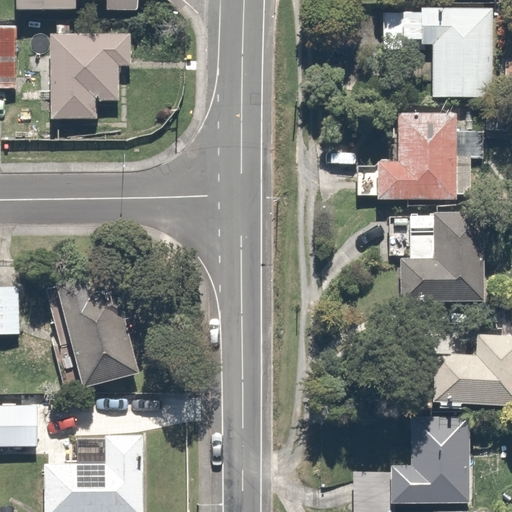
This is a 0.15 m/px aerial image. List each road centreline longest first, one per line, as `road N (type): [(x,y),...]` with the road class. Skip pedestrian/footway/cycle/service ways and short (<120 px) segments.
road 1 (tertiary): [(240,195),(239,511)]
road 2 (residential): [(240,195),(0,198)]
road 3 (tertiary): [(245,0),(240,195)]
